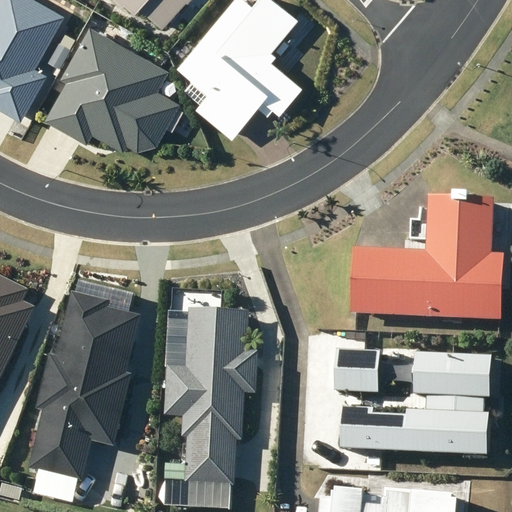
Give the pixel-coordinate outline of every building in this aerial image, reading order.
[(47,61),(60,68),(71,47),(58,41),(69,18),(32,0),(0,0),(0,112),(22,125),(45,78),(40,75),(47,61)] [(164,30),(190,0),(104,0),(107,2),(108,0),(112,0),(124,11),(127,7),(136,16),(141,9),(164,30)] [(196,111),(232,141),(264,104),(279,117),(302,91),(272,65),(278,58),(272,54),(300,21),(275,0),(258,0),(253,7),(245,0),(235,0),(178,68),(210,96),(196,111)] [(156,152),(181,103),(158,92),(169,69),(92,31),(48,122),(89,143),(92,136),(124,152),(127,148),(143,156),(147,147),(156,152)] [(353,248),(349,313),(501,321),(505,257),(492,257),(495,201),(432,198),(429,252),(353,248)] [(0,383),(35,309),(23,304),(29,292),(0,278),(0,383)] [(318,279),(300,286),(313,323),(332,317),(318,279)] [(44,411),(30,470),(83,483),(93,443),(115,448),(132,379),(126,378),(141,317),(110,310),(111,302),(72,293),(57,358),(50,356),(37,410),(44,411)] [(246,351),(248,315),(216,314),(217,299),(171,297),(168,367),(166,415),(183,416),(182,439),(187,439),(185,484),(235,486),(237,443),(242,443),(244,394),(258,394),(259,351),(246,351)] [(429,397),(428,413),(345,410),(343,449),(488,456),(490,416),(485,416),(486,398),(498,399),(500,359),(415,355),(413,397),(429,397)] [(337,357),(336,393),(382,394),(383,358),(337,357)] [(450,511),(451,498),(451,492),(334,490),(334,499),(320,499),(319,511),(450,511)]
